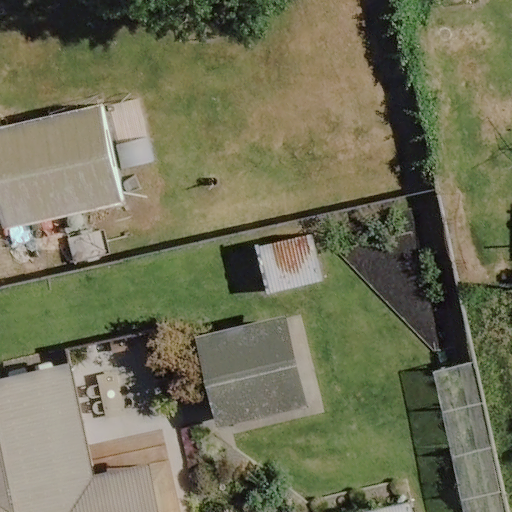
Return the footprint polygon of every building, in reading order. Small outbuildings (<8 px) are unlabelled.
[(86,14),(74,0),(5,0),(0,6),(0,5),(0,73),(6,80),(13,85),(21,89),(30,92),(40,92),(49,92),(58,90),(66,86),(73,81),(80,74),(85,67),(89,58),(92,49),(93,40),(92,31),(90,22),(86,14)] [(117,100),(0,126),(0,130),(20,221),(138,195),(117,100)] [(303,314),(213,334),(232,419),(322,399),(303,314)] [(0,511),(181,511),(170,461),(111,474),(86,359),(0,378),(0,511)] [(422,511),(419,498),(362,511),(422,511)]
